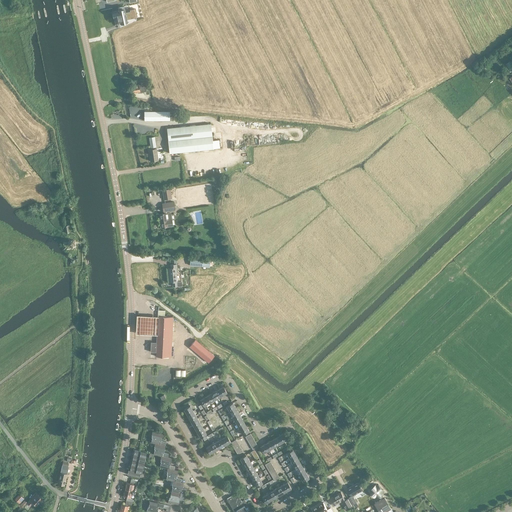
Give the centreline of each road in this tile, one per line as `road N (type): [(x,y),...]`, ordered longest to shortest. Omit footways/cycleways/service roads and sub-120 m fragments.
road 1 (tertiary): [(128,406),(127,258),(76,0)]
road 2 (residential): [(298,495),(319,475),(290,426),(256,427),(229,379),(174,406),(205,462),(231,461)]
road 3 (unknown): [(103,121),(205,117),(247,135)]
road 4 (tertiary): [(207,492),(162,417),(128,406)]
